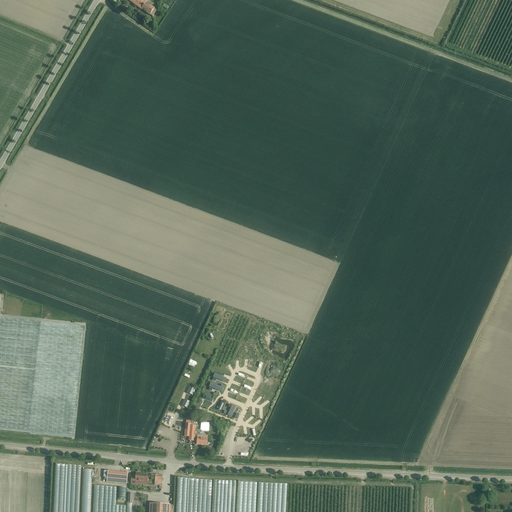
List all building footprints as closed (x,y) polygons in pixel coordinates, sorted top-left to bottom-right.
[(157,11),(154,10),(154,9),(146,3),(148,1),(145,0),(127,0),(141,10),(149,16),(150,16),(152,17),(157,11)] [(0,430),(74,438),(86,327),(0,318),(0,430)] [(227,379),(215,375),(213,379),(225,383),(227,379)] [(221,393),(223,389),(211,384),(209,388),(221,393)] [(232,406),(228,417),(232,418),(236,407),(232,406)] [(185,430),(184,437),(190,437),(189,441),(195,441),(195,440),(198,440),(197,445),(208,445),(208,439),(208,436),(197,435),(195,435),(195,426),(191,426),(191,424),(190,424),(187,424),(186,424),(185,424),(185,430)] [(108,471),(107,478),(107,482),(127,484),(128,473),(108,471)] [(136,474),(136,479),(132,478),(131,483),(136,484),(136,481),(147,482),(148,475),(136,474)] [(162,484),(162,475),(155,474),(154,484),(162,484)]
